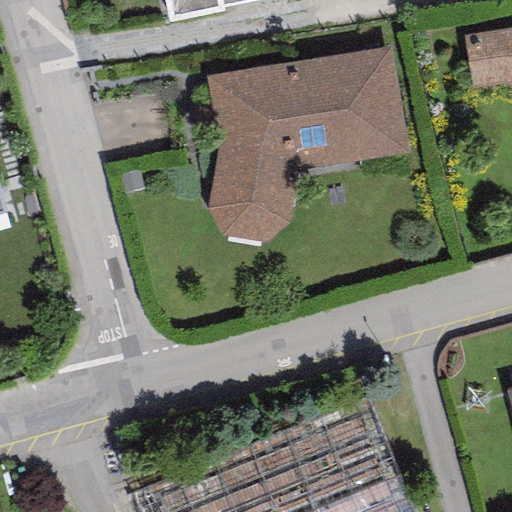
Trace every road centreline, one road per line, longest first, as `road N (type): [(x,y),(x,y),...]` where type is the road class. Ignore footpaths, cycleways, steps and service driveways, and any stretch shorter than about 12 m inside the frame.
road 1 (residential): [(132,404),(26,0)]
road 2 (residential): [(132,404),(511,297)]
road 3 (unknown): [(425,322),(466,511)]
road 4 (residential): [(0,438),(132,404)]
